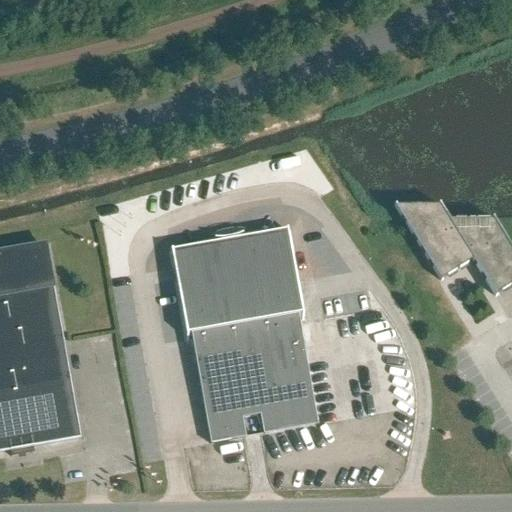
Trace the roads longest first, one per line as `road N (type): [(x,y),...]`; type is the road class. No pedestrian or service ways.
road 1 (unknown): [(172,511),(175,405),(161,248),(180,223),(282,197),(301,201),(337,231),(410,332),(424,371),(430,511)]
road 2 (primary): [(0,155),(138,124),(322,64),(473,0)]
